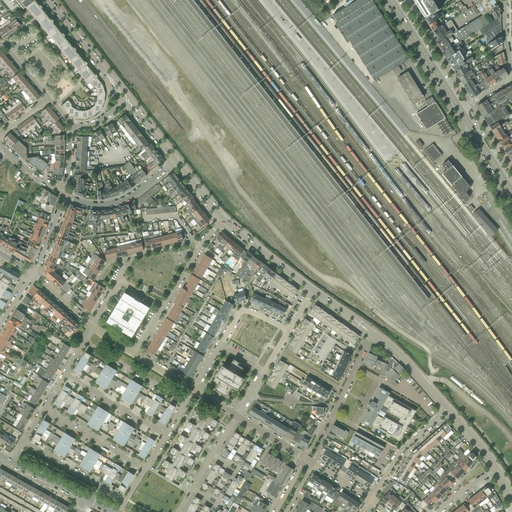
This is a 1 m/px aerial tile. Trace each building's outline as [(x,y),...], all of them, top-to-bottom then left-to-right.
[(25,7),(34,17),(35,19),(37,21),(45,14),(40,8),(41,8),(40,5),(38,6),(34,0),(25,7)] [(375,81),(409,59),(401,46),(372,0),(358,0),(355,2),(353,0),(350,0),(343,6),(345,7),(333,15),(338,23),(336,24),(337,26),(341,33),(344,32),(344,33),(342,34),(347,43),(350,41),(375,81)] [(434,2),(432,0),(413,0),(418,7),(424,17),(424,18),(425,18),(425,19),(435,12),(440,9),(436,1),(433,3),(433,2),(434,2)] [(483,0),(479,3),(476,4),(478,7),(478,8),(477,9),(477,10),(474,6),(472,7),(477,15),(481,12),(483,15),(484,14),(486,14),(498,6),(496,3),(494,0),(483,0)] [(457,8),(461,14),(467,10),(465,6),(464,7),(462,4),(461,5),(457,8)] [(498,6),(486,14),(484,14),(486,17),(492,13),(495,19),(501,16),(500,14),(500,13),(499,12),(501,11),(498,6)] [(441,18),(446,14),(445,12),(443,14),(442,13),(437,16),(435,12),(425,19),(429,25),(441,18)] [(37,21),(48,35),(56,28),(52,23),(53,22),(51,19),(50,20),(45,14),(37,21)] [(456,44),(458,42),(460,41),(469,35),(480,29),(489,23),(485,17),(486,17),(484,14),(483,15),(478,18),(458,31),(453,34),(450,35),(437,44),(442,52),(456,44)] [(501,24),(501,16),(495,19),(489,23),(480,29),(484,35),(501,24)] [(16,30),(21,26),(19,25),(23,21),(19,17),(16,20),(15,19),(11,23),(16,30)] [(433,31),(444,24),(441,18),(429,25),(433,31)] [(433,31),(437,38),(436,39),(435,41),(437,44),(450,35),(453,34),(458,31),(451,20),(444,24),(433,31)] [(9,21),(5,24),(7,26),(12,33),(16,30),(11,23),(9,21)] [(5,23),(0,27),(8,37),(12,33),(7,26),(5,24),(5,23)] [(484,35),(474,41),(478,48),(479,49),(481,48),(489,44),(488,44),(497,38),(497,39),(501,36),(502,35),(502,32),(501,24),(484,35)] [(54,42),(59,49),(68,42),(63,37),(64,36),(62,33),(61,34),(56,28),(48,35),(51,38),(54,42)] [(489,44),(490,46),(492,45),(493,48),(503,42),(501,39),(502,38),(501,36),(497,39),(497,38),(488,44),(489,44)] [(461,49),(460,46),(462,45),(460,41),(458,42),(456,44),(442,52),(446,58),(461,49)] [(68,42),(59,49),(71,63),(79,56),(74,51),(75,50),(74,47),(72,48),(68,42)] [(503,44),(496,49),(492,51),(495,55),(498,53),(503,49),(503,44)] [(462,60),(464,59),(462,55),(466,52),(464,48),(462,49),(461,49),(446,58),(452,66),(462,60)] [(490,60),(492,63),(493,62),(505,58),(504,52),(493,58),(490,60)] [(473,60),(474,60),(476,58),(473,54),(472,54),(466,58),(462,60),(452,66),(455,72),(468,64),(470,62),(473,60)] [(87,64),(86,62),(85,61),(84,62),(79,56),(71,63),(78,71),(79,73),(82,77),(90,70),(86,65),(87,64)] [(7,59),(0,64),(4,68),(11,63),(7,59)] [(472,65),(470,62),(468,64),(455,72),(459,78),(471,70),(473,69),(471,65),(472,65)] [(11,63),(4,68),(8,73),(14,67),(11,63)] [(500,70),(498,66),(497,65),(494,66),(498,72),(498,71),(502,80),(509,76),(507,66),(500,70)] [(495,73),(490,66),(487,68),(489,71),(491,75),(492,75),(496,83),(502,80),(498,71),(498,72),(495,73)] [(11,77),(18,71),(14,67),(8,73),(11,77)] [(88,84),(89,83),(96,78),(97,77),(95,74),(94,75),(90,70),(82,77),(88,84)] [(459,78),(463,84),(477,76),(481,73),(480,72),(479,70),(474,74),(471,70),(459,78)] [(480,72),(481,73),(485,80),(490,87),(496,83),(492,75),(491,75),(486,78),(487,77),(483,70),(480,72)] [(22,76),(19,72),(12,78),(16,82),(22,76)] [(398,78),(404,88),(414,104),(424,97),(423,96),(424,96),(423,95),(422,95),(408,72),(398,78)] [(485,80),(481,73),(477,76),(463,84),(467,91),(481,83),(485,80)] [(22,76),(16,82),(19,86),(26,81),(22,76)] [(94,87),(100,82),(96,78),(89,83),(93,87),(94,87)] [(467,91),(472,99),(480,94),(490,87),(485,80),(481,83),(467,91)] [(26,81),(19,86),(23,90),(29,85),(26,81)] [(96,92),(103,89),(102,86),(102,85),(100,82),(94,87),(95,89),(96,92)] [(23,90),(23,91),(21,92),(24,96),(26,94),(26,95),(33,89),(29,85),(23,90)] [(509,103),(511,102),(511,100),(511,97),(511,96),(506,88),(502,91),(507,99),(509,103)] [(33,89),(26,95),(30,99),(37,93),(33,89)] [(97,97),(104,98),(105,94),(105,93),(103,89),(96,92),(97,94),(97,97)] [(507,99),(502,91),(493,96),(500,107),(501,109),(505,106),(510,104),(509,103),(507,99)] [(30,99),(33,103),(40,97),(37,93),(30,99)] [(425,101),(429,106),(416,114),(421,121),(420,121),(420,122),(421,121),(426,130),(437,123),(445,136),(453,131),(445,118),(435,102),(432,96),(425,101)] [(477,107),(484,117),(500,107),(493,96),(487,100),(478,106),(477,107)] [(95,103),(102,107),(103,103),(104,102),(104,98),(97,97),(96,100),(95,103)] [(68,100),(61,106),(64,110),(70,106),(71,105),(68,100)] [(20,113),(25,109),(20,101),(16,104),(14,102),(13,103),(20,113)] [(9,105),(8,106),(11,111),(15,117),(20,113),(13,103),(12,103),(13,105),(11,107),(9,105)] [(91,107),(96,113),(99,111),(100,110),(102,107),(95,103),(93,106),(91,107)] [(48,106),(41,112),(45,116),(51,110),(48,106)] [(68,114),(71,116),(75,109),(72,108),(70,106),(64,110),(67,113),(68,114)] [(510,115),(505,106),(501,109),(507,117),(510,115)] [(86,110),(88,118),(92,116),(93,116),(96,113),(91,107),(89,109),(86,110)] [(498,122),(505,118),(507,117),(501,109),(500,107),(484,117),(490,127),(498,122)] [(79,118),(80,111),(77,110),(75,109),(71,116),(75,118),(76,118),(79,118)] [(51,110),(45,116),(48,120),(55,115),(51,110)] [(80,111),(79,118),(83,119),(84,119),(88,118),(86,110),(83,111),(80,111)] [(11,111),(6,115),(10,120),(15,117),(11,111)] [(507,117),(505,118),(507,121),(500,126),(498,122),(490,127),(493,133),(501,128),(509,123),(508,123),(511,120),(511,113),(510,115),(507,117)] [(118,120),(118,121),(116,123),(118,126),(121,124),(129,118),(126,114),(118,120)] [(57,120),(59,119),(55,115),(48,120),(51,124),(50,125),(50,126),(57,120)] [(40,127),(32,116),(27,120),(34,130),(35,130),(33,127),(36,125),(39,129),(40,127)] [(124,128),(132,122),(129,118),(121,124),(119,126),(122,130),(124,128)] [(22,124),(29,134),(30,133),(28,131),(31,129),(33,131),(34,130),(27,120),(22,124)] [(50,126),(54,130),(60,124),(57,120),(50,126)] [(511,120),(508,123),(509,123),(501,128),(493,133),(497,139),(509,131),(511,129),(511,120)] [(124,128),(127,132),(135,126),(132,122),(124,128)] [(112,123),(108,126),(113,134),(117,132),(117,131),(115,129),(114,126),(112,123)] [(22,124),(16,128),(22,136),(26,133),(28,135),(29,134),(22,124)] [(57,134),(64,128),(60,124),(54,130),(57,134)] [(108,126),(104,128),(108,137),(113,134),(108,126)] [(127,132),(130,136),(138,129),(135,126),(127,132)] [(130,136),(133,139),(141,133),(138,129),(130,136)] [(511,129),(509,131),(497,139),(501,144),(510,139),(511,137),(511,129)] [(105,138),(101,130),(96,132),(101,141),(105,138)] [(101,141),(96,132),(92,135),(94,139),(95,141),(96,143),(101,141)] [(13,137),(9,133),(3,139),(7,143),(13,137)] [(133,139),(136,143),(144,137),(141,133),(133,139)] [(13,137),(7,143),(11,147),(17,141),(13,137)] [(136,143),(139,147),(147,141),(144,137),(136,143)] [(511,145),(511,142),(511,141),(511,137),(510,139),(501,144),(504,150),(511,145)] [(26,148),(25,143),(25,139),(19,139),(17,141),(11,147),(25,161),(26,158),(26,152),(26,148)] [(142,151),(144,149),(145,149),(150,145),(150,144),(147,141),(139,147),(142,151)] [(146,151),(139,157),(140,159),(141,159),(143,157),(154,148),(151,144),(150,144),(150,145),(145,149),(146,151)] [(442,155),(433,144),(424,151),(433,163),(442,155)] [(143,157),(145,160),(146,159),(147,160),(151,157),(157,152),(154,148),(143,157)] [(149,165),(161,156),(157,152),(151,157),(152,159),(147,163),(149,165)] [(42,172),(46,166),(47,156),(42,156),(31,157),(26,158),(25,161),(42,172)] [(149,165),(151,168),(156,164),(158,165),(164,160),(161,156),(149,165)] [(465,201),(469,198),(470,197),(465,192),(470,187),(448,160),(442,165),(447,171),(443,174),(465,201)] [(134,168),(129,161),(125,165),(130,174),(137,184),(142,180),(134,168)] [(137,166),(134,168),(142,180),(147,176),(146,175),(142,169),(140,171),(137,166)] [(89,171),(74,172),(74,175),(75,176),(75,178),(77,178),(77,177),(85,179),(86,176),(83,175),(83,173),(88,173),(89,171)] [(163,184),(164,186),(177,176),(173,172),(166,178),(168,180),(163,184)] [(125,182),(130,189),(137,184),(130,174),(126,177),(124,175),(122,177),(123,179),(125,182)] [(125,193),(128,191),(130,189),(125,182),(123,183),(121,181),(118,176),(116,177),(116,178),(125,193)] [(173,186),(180,180),(177,176),(164,186),(166,188),(171,184),(173,186)] [(76,183),(92,186),(93,183),(85,182),(85,179),(77,177),(77,178),(76,183)] [(115,187),(119,196),(125,193),(116,178),(116,177),(114,179),(117,183),(116,184),(118,186),(115,187)] [(111,186),(109,181),(109,180),(107,181),(112,198),(119,196),(115,187),(115,188),(112,188),(111,185),(111,186)] [(169,192),(171,194),(183,184),(180,180),(173,186),(174,188),(169,192)] [(107,181),(106,182),(105,182),(106,186),(105,186),(103,187),(105,199),(106,199),(112,198),(107,181)] [(97,183),(97,186),(98,191),(99,199),(105,199),(103,187),(102,183),(102,182),(99,182),(100,183),(97,183)] [(179,194),(186,188),(183,184),(171,194),(172,196),(177,192),(179,194)] [(39,202),(47,191),(43,188),(38,196),(36,195),(34,198),(39,202)] [(190,193),(186,188),(179,194),(181,196),(175,200),(177,202),(182,198),(183,199),(183,200),(190,193)] [(85,198),(89,199),(89,198),(91,199),(91,196),(86,195),(85,195),(86,191),(83,191),(75,189),(74,192),(75,194),(80,196),(85,198)] [(49,204),(53,205),(56,198),(47,191),(39,202),(42,204),(43,205),(46,203),(49,204)] [(193,199),(194,198),(190,193),(183,200),(183,199),(182,200),(182,201),(181,201),(185,206),(186,205),(193,199)] [(187,211),(196,203),(193,199),(186,205),(188,207),(185,209),(187,211)] [(137,209),(135,201),(131,203),(126,206),(129,213),(131,218),(134,217),(131,212),(137,209)] [(53,205),(49,204),(46,203),(43,205),(42,204),(40,209),(43,210),(50,213),(53,205)] [(200,207),(196,203),(187,211),(184,213),(186,215),(188,213),(190,215),(200,207)] [(72,206),(70,207),(69,209),(87,216),(89,211),(86,210),(80,209),(72,206)] [(126,206),(121,208),(126,223),(128,222),(126,214),(129,213),(126,206)] [(194,219),(203,212),(200,207),(190,215),(192,218),(189,220),(190,222),(194,219)] [(115,210),(117,217),(120,216),(122,224),(126,223),(121,208),(115,210)] [(75,215),(81,217),(86,219),(87,216),(69,209),(67,215),(74,218),(75,215)] [(47,220),(49,216),(49,215),(41,212),(40,213),(32,210),(30,214),(37,217),(47,220)] [(497,231),(496,230),(478,210),(473,214),(493,235),(497,231)] [(97,211),(91,211),(90,219),(88,219),(88,225),(93,225),(93,230),(96,230),(96,227),(97,211)] [(109,211),(103,211),(103,219),(107,219),(108,227),(111,226),(109,211)] [(195,221),(198,219),(200,221),(207,216),(203,212),(194,219),(195,221)] [(73,221),(74,218),(67,215),(64,220),(79,226),(80,224),(73,221)] [(207,223),(210,220),(207,216),(200,221),(197,224),(201,228),(204,225),(205,227),(208,224),(207,223)] [(31,218),(28,217),(27,220),(30,221),(45,227),(47,220),(37,217),(36,220),(31,218)] [(78,229),(79,226),(64,220),(62,226),(70,229),(71,226),(78,229)] [(30,221),(29,224),(34,226),(33,228),(43,232),(45,227),(30,221)] [(75,234),(74,234),(69,232),(70,229),(62,226),(60,231),(73,237),(76,238),(78,238),(78,237),(74,235),(75,234)] [(27,229),(23,228),(22,230),(26,232),(40,238),(43,232),(33,228),(32,231),(27,229)] [(187,235),(184,231),(183,230),(181,228),(180,228),(181,232),(176,233),(178,242),(184,240),(183,238),(187,235)] [(21,233),(25,234),(30,237),(29,239),(38,243),(40,238),(26,232),(22,230),(21,233)] [(178,242),(176,233),(173,234),(172,230),(170,231),(173,243),(178,242)] [(60,231),(58,237),(66,240),(67,237),(72,239),(73,237),(60,231)] [(216,237),(218,238),(217,239),(221,243),(227,236),(223,232),(220,235),(219,234),(216,237)] [(12,236),(11,235),(7,233),(7,234),(6,235),(0,245),(7,249),(11,238),(12,236)] [(160,233),(159,234),(162,245),(168,244),(166,236),(162,237),(162,233),(160,233)] [(147,250),(152,248),(149,236),(149,235),(143,237),(147,250)] [(149,236),(152,248),(157,247),(155,238),(152,239),(151,236),(149,236)] [(223,249),(231,239),(227,236),(221,243),(217,248),(221,251),(223,249)] [(58,237),(55,243),(65,247),(65,248),(75,251),(77,245),(68,241),(66,240),(58,237)] [(15,239),(11,238),(7,249),(13,252),(15,247),(17,248),(19,241),(18,241),(17,243),(14,242),(15,239)] [(36,248),(37,247),(38,243),(29,239),(27,242),(23,240),(22,242),(36,248)] [(144,250),(142,242),(141,239),(136,240),(136,243),(138,252),(144,250)] [(227,248),(230,250),(235,243),(231,239),(223,249),(225,250),(227,248)] [(34,255),(36,249),(36,248),(22,242),(19,241),(17,248),(19,249),(34,255)] [(55,243),(55,244),(53,248),(63,252),(65,248),(65,247),(55,243)] [(239,246),(235,243),(230,250),(228,252),(232,256),(239,246)] [(117,257),(123,256),(121,247),(118,248),(117,244),(114,245),(115,248),(117,257)] [(239,246),(232,256),(236,259),(238,261),(240,258),(245,251),(239,246)] [(31,261),(34,255),(19,249),(17,248),(15,247),(13,252),(30,262),(31,261)] [(58,257),(61,258),(63,252),(53,248),(51,254),(55,255),(55,256),(58,257)] [(238,277),(243,271),(253,255),(248,251),(247,252),(245,251),(240,258),(242,259),(245,261),(245,262),(243,262),(242,264),(242,266),(240,269),(239,270),(238,270),(235,275),(238,277)] [(61,259),(58,258),(58,257),(55,256),(55,255),(51,254),(49,261),(56,263),(59,265),(61,259)] [(103,266),(105,261),(94,254),(91,259),(103,266)] [(213,259),(205,255),(202,259),(210,264),(213,259)] [(243,271),(238,277),(244,279),(249,271),(250,271),(253,267),(258,259),(253,255),(243,271)] [(89,264),(90,265),(100,270),(103,266),(91,259),(88,263),(89,264)] [(207,269),(210,264),(202,259),(199,264),(207,269)] [(244,279),(249,282),(252,277),(253,277),(257,270),(262,263),(258,259),(253,267),(250,271),(249,271),(244,279)] [(257,280),(253,277),(252,277),(249,282),(257,285),(260,282),(269,268),(262,263),(257,270),(262,273),(257,280)] [(90,271),(97,275),(100,270),(90,265),(89,264),(86,268),(90,270),(90,271)] [(204,273),(207,269),(199,264),(197,269),(204,273)] [(2,277),(3,277),(2,279),(5,281),(7,279),(9,276),(12,271),(3,265),(0,271),(5,273),(2,277)] [(47,266),(44,272),(45,274),(54,271),(55,269),(54,268),(47,266)] [(83,273),(87,275),(94,280),(97,275),(90,271),(90,270),(86,268),(85,268),(82,266),(79,271),(82,274),(83,273)] [(260,282),(257,285),(266,289),(276,273),(269,268),(260,282)] [(60,288),(66,293),(72,287),(71,286),(73,284),(71,282),(76,276),(81,281),(85,277),(82,274),(79,271),(77,269),(73,273),(67,280),(60,288)] [(197,269),(194,273),(201,278),(204,273),(197,269)] [(12,271),(9,276),(17,281),(20,276),(12,271)] [(56,273),(54,271),(45,274),(45,275),(50,280),(56,273)] [(56,284),(61,278),(56,273),(50,280),(56,284)] [(276,287),(282,278),(277,274),(270,283),(276,287)] [(193,275),(190,280),(198,285),(200,280),(193,275)] [(61,278),(56,284),(60,288),(67,280),(63,276),(61,278)] [(282,278),(276,287),(281,291),(288,282),(282,278)] [(187,284),(195,289),(198,285),(190,280),(187,284)] [(0,293),(8,299),(9,299),(12,294),(6,290),(9,285),(8,285),(9,283),(5,281),(0,290),(0,293)] [(105,288),(95,282),(92,287),(95,288),(102,293),(105,288)] [(288,282),(281,291),(287,295),(293,286),(288,282)] [(184,289),(192,294),(195,289),(187,284),(184,289)] [(35,285),(33,286),(28,292),(31,295),(32,294),(33,296),(39,289),(35,285)] [(299,291),(293,286),(287,295),(293,299),(299,291)] [(95,288),(92,287),(89,291),(92,293),(99,297),(102,293),(95,288)] [(189,299),(190,296),(192,294),(184,289),(183,288),(181,291),(180,292),(178,295),(176,298),(177,298),(176,299),(174,302),(176,303),(183,308),(185,305),(187,302),(190,304),(191,303),(193,301),(189,299)] [(34,304),(44,293),(39,289),(33,296),(34,296),(36,298),(32,303),(34,304)] [(8,299),(0,293),(0,298),(1,299),(0,300),(0,307),(3,309),(6,303),(8,299)] [(44,293),(34,304),(37,306),(40,303),(42,304),(48,297),(44,293)] [(92,293),(89,298),(96,302),(99,297),(92,293)] [(141,301),(135,297),(134,299),(125,293),(120,300),(120,301),(116,307),(107,322),(115,326),(124,332),(125,332),(132,337),(138,327),(142,320),(149,308),(140,302),(141,301)] [(250,301),(256,304),(259,296),(253,293),(250,301)] [(26,295),(22,301),(27,304),(31,300),(26,295)] [(83,300),(86,302),(94,307),(96,302),(89,298),(86,295),(83,300)] [(256,304),(261,306),(265,299),(259,296),(256,304)] [(45,306),(41,310),(43,312),(53,302),(48,297),(42,304),(45,306)] [(267,309),(270,301),(265,299),(261,306),(267,309)] [(226,300),(223,306),(230,310),(233,305),(226,300)] [(272,311),(276,303),(270,301),(267,309),(272,311)] [(51,312),(57,305),(53,302),(43,312),(46,314),(47,313),(50,314),(51,312)] [(85,308),(84,309),(87,312),(88,310),(91,311),(94,307),(86,302),(83,307),(85,308)] [(173,307),(181,312),(183,308),(176,303),(173,307)] [(281,306),(276,303),(272,311),(278,314),(281,306)] [(51,312),(54,314),(50,318),(52,320),(62,309),(57,305),(51,312)] [(309,313),(315,317),(321,309),(315,305),(309,313)] [(230,310),(223,306),(220,311),(227,315),(230,310)] [(287,308),(281,306),(278,314),(283,316),(287,308)] [(181,312),(173,307),(170,312),(181,318),(184,314),(181,312)] [(22,320),(24,316),(25,314),(17,309),(13,315),(21,320),(22,320)] [(61,320),(66,313),(62,309),(52,320),(55,322),(58,318),(61,320)] [(315,317),(320,321),(326,313),(321,309),(315,317)] [(227,315),(220,311),(217,316),(224,320),(227,315)] [(170,312),(167,317),(178,323),(181,318),(170,312)] [(71,317),(66,313),(61,320),(55,326),(58,328),(63,323),(65,324),(71,317)] [(326,325),(332,317),(326,313),(320,321),(326,325)] [(224,320),(217,316),(213,321),(221,326),(224,320)] [(19,322),(12,317),(9,323),(16,327),(20,329),(21,327),(25,330),(27,327),(19,322)] [(64,330),(66,332),(68,330),(75,322),(71,317),(65,324),(64,327),(66,328),(64,330)] [(331,329),(338,321),(332,317),(326,325),(331,329)] [(172,327),(174,329),(176,325),(175,324),(174,323),(167,318),(164,323),(172,327)] [(305,319),(302,325),(311,331),(315,325),(313,324),(311,323),(309,321),(305,319)] [(218,331),(221,326),(213,321),(210,326),(218,331)] [(337,333),(343,325),(338,321),(331,329),(337,333)] [(68,330),(70,332),(72,330),(75,332),(80,326),(75,322),(68,330)] [(6,328),(17,334),(18,331),(15,329),(16,327),(9,323),(6,328)] [(169,332),(172,327),(164,323),(161,327),(169,332)] [(302,325),(298,331),(307,337),(311,331),(302,325)] [(342,337),(349,329),(343,325),(337,333),(342,337)] [(214,336),(218,331),(210,326),(207,332),(214,336)] [(166,337),(169,332),(161,327),(158,332),(166,337)] [(6,328),(3,332),(10,337),(11,335),(15,337),(17,334),(6,328)] [(354,333),(349,329),(342,337),(348,341),(354,333)] [(295,337),(304,342),(307,337),(298,331),(295,337)] [(10,337),(3,332),(0,336),(0,337),(11,343),(13,339),(10,337)] [(163,341),(166,337),(158,332),(155,337),(163,341)] [(203,338),(210,343),(214,337),(206,333),(203,338)] [(360,337),(354,333),(348,341),(354,345),(360,337)] [(0,343),(8,348),(9,346),(11,344),(11,343),(0,337),(0,343)] [(160,346),(163,341),(155,337),(153,341),(160,346)] [(291,343),(300,348),(304,342),(295,337),(291,343)] [(200,343),(207,348),(210,343),(203,338),(200,343)] [(160,346),(153,341),(150,346),(157,351),(161,353),(164,348),(160,346)] [(0,350),(5,353),(7,350),(8,348),(0,343),(0,350)] [(64,343),(61,349),(67,353),(70,347),(64,343)] [(204,353),(207,348),(200,343),(197,349),(204,353)] [(296,354),(300,348),(291,343),(287,349),(296,354)] [(23,356),(26,352),(24,351),(18,348),(15,346),(14,347),(17,349),(17,350),(21,352),(21,351),(23,352),(22,355),(23,356)] [(150,346),(147,351),(155,355),(157,351),(150,346)] [(188,354),(192,357),(200,362),(203,356),(191,349),(188,347),(185,352),(188,354)] [(67,353),(61,349),(57,354),(64,358),(67,353)] [(344,351),(342,356),(349,360),(352,354),(344,351)] [(86,352),(81,361),(86,364),(91,355),(86,352)] [(377,356),(369,353),(366,358),(385,366),(386,364),(386,363),(376,359),(377,356)] [(57,354),(54,359),(61,363),(64,358),(57,354)] [(342,356),(340,361),(347,365),(349,360),(342,356)] [(197,367),(200,362),(192,357),(189,362),(197,367)] [(366,358),(364,363),(372,367),(373,365),(382,369),(384,369),(385,366),(366,358)] [(57,369),(61,363),(54,359),(53,359),(52,360),(50,359),(49,362),(47,361),(46,363),(48,364),(49,365),(50,364),(57,369)] [(219,392),(220,389),(228,394),(232,386),(238,390),(244,378),(239,375),(245,366),(234,359),(228,369),(223,365),(216,376),(221,380),(215,390),(219,392)] [(405,370),(399,364),(394,359),(389,363),(390,365),(388,367),(386,370),(388,371),(391,372),(393,370),(395,368),(401,375),(405,370)] [(280,360),(276,366),(286,372),(289,366),(280,360)] [(75,369),(81,372),(86,364),(81,361),(75,369)] [(340,361),(338,366),(345,369),(347,365),(340,361)] [(194,372),(197,367),(189,362),(186,367),(194,372)] [(37,373),(45,377),(45,376),(50,379),(51,380),(54,374),(46,369),(46,371),(43,369),(43,368),(37,364),(36,366),(40,369),(37,373)] [(46,368),(44,366),(43,368),(43,369),(46,371),(46,369),(54,374),(57,369),(50,364),(49,365),(48,364),(46,368)] [(103,371),(101,373),(106,376),(112,368),(106,365),(103,371)] [(191,377),(194,372),(186,367),(182,365),(179,370),(191,377)] [(276,366),(273,372),(282,378),(286,372),(276,366)] [(338,366),(335,371),(343,374),(345,369),(338,366)] [(111,379),(117,371),(112,368),(106,376),(111,379)] [(340,380),(343,374),(335,371),(334,370),(331,375),(340,380)] [(385,377),(394,381),(399,376),(393,370),(391,372),(388,371),(385,377)] [(279,384),(282,378),(273,372),(269,378),(279,384)] [(101,373),(100,376),(96,382),(101,385),(106,376),(101,373)] [(15,381),(15,382),(13,384),(21,388),(23,385),(27,378),(24,376),(20,383),(15,381)] [(101,385),(106,388),(110,382),(111,379),(106,376),(101,385)] [(307,377),(302,386),(307,389),(308,388),(307,388),(308,387),(312,380),(307,377)] [(38,384),(40,385),(45,388),(49,383),(43,379),(41,378),(40,380),(37,378),(35,381),(38,383),(38,384)] [(275,390),(279,384),(269,378),(266,384),(275,390)] [(128,386),(127,389),(132,392),(137,383),(132,380),(128,386)] [(317,383),(312,380),(308,387),(313,389),(317,383)] [(139,392),(142,386),(137,383),(132,392),(137,395),(139,392)] [(321,385),(317,383),(313,389),(317,392),(321,385)] [(40,385),(36,390),(42,394),(45,388),(40,385)] [(326,388),(321,385),(317,392),(322,395),(326,388)] [(67,395),(70,389),(65,386),(60,395),(72,402),(74,399),(67,395)] [(379,387),(372,400),(371,403),(369,402),(367,406),(369,407),(361,422),(371,427),(372,425),(378,428),(379,426),(392,433),(391,435),(399,439),(405,430),(406,430),(408,426),(407,426),(408,424),(409,425),(411,421),(410,420),(415,411),(408,407),(407,406),(406,408),(393,401),(394,399),(388,396),(389,396),(390,393),(379,387)] [(320,397),(325,400),(327,397),(327,398),(329,396),(328,396),(331,391),(326,388),(322,395),(320,397)] [(127,389),(125,392),(122,397),(127,400),(132,392),(127,389)] [(36,390),(33,395),(33,396),(39,399),(42,394),(36,390)] [(137,395),(132,392),(127,400),(132,403),(135,405),(140,397),(137,395)] [(83,397),(78,394),(74,399),(72,402),(85,410),(87,407),(85,406),(80,403),(83,397)] [(36,405),(39,399),(33,396),(31,395),(30,396),(30,395),(27,399),(30,401),(36,405)] [(55,403),(60,407),(63,401),(71,406),(72,402),(60,395),(55,403)] [(159,405),(161,402),(163,399),(157,396),(154,401),(147,396),(146,397),(145,400),(158,408),(159,405)] [(153,416),(156,410),(158,408),(145,400),(143,402),(143,403),(145,404),(150,407),(147,413),(153,416)] [(72,402),(71,406),(67,411),(73,414),(76,409),(81,412),(83,414),(84,413),(85,410),(72,402)] [(26,411),(32,414),(35,409),(29,405),(26,403),(23,409),(26,411)] [(167,409),(165,412),(170,415),(176,407),(170,403),(167,409)] [(98,418),(104,410),(98,407),(96,411),(88,406),(87,407),(85,410),(88,412),(98,418)] [(249,413),(257,417),(260,411),(253,407),(249,413)] [(325,415),(326,411),(327,412),(329,408),(323,408),(323,407),(315,407),(315,411),(318,411),(318,415),(325,415)] [(32,414),(26,411),(23,409),(20,414),(23,416),(29,420),(32,414)] [(197,409),(193,414),(200,419),(196,426),(199,428),(207,415),(197,409)] [(112,415),(104,410),(98,418),(104,421),(107,423),(112,415)] [(257,417),(264,422),(267,416),(260,411),(257,417)] [(88,424),(93,427),(98,418),(88,412),(86,415),(92,418),(88,424)] [(165,412),(160,421),(165,424),(170,415),(165,412)] [(19,421),(26,425),(29,420),(23,416),(20,414),(17,419),(19,421)] [(214,427),(218,422),(207,415),(199,428),(203,430),(207,423),(214,427)] [(264,422),(271,426),(274,420),(267,416),(264,422)] [(93,427),(98,430),(104,421),(98,418),(93,427)] [(22,430),(23,430),(26,425),(19,421),(17,419),(16,420),(15,420),(12,424),(22,430)] [(44,432),(50,424),(44,420),(39,429),(44,432)] [(124,434),(129,425),(121,420),(116,429),(119,431),(124,434)] [(271,426),(278,430),(282,424),(274,420),(271,426)] [(196,426),(189,421),(185,427),(192,431),(188,438),(192,441),(199,428),(196,426)] [(285,435),(296,441),(300,434),(297,432),(301,425),(294,421),(289,429),(285,435)] [(447,425),(445,423),(441,427),(447,434),(451,430),(450,429),(450,428),(447,424),(447,425)] [(278,430),(285,435),(289,429),(282,424),(278,430)] [(129,425),(124,434),(129,437),(134,428),(129,425)] [(333,425),(331,429),(334,431),(334,432),(345,438),(348,433),(348,432),(345,430),(344,431),(333,425)] [(300,434),(296,441),(300,444),(306,447),(316,428),(312,426),(307,436),(304,434),(300,434)] [(441,427),(437,431),(443,438),(447,434),(441,427)] [(207,440),(210,434),(203,430),(199,428),(192,441),(195,443),(200,436),(207,440)] [(43,435),(44,432),(39,429),(34,437),(39,441),(43,435)] [(119,431),(114,439),(119,442),(124,434),(119,431)] [(439,441),(442,444),(446,441),(443,438),(437,431),(433,434),(439,441)] [(239,441),(242,436),(235,432),(232,436),(229,442),(235,446),(238,440),(239,441)] [(351,442),(356,444),(361,435),(356,432),(351,442)] [(61,439),(60,441),(65,445),(70,436),(65,433),(61,439)] [(119,442),(124,445),(127,439),(129,437),(124,434),(119,442)] [(192,441),(188,438),(181,434),(178,440),(185,444),(180,451),(184,454),(192,441)] [(429,438),(435,445),(439,441),(433,434),(429,438)] [(3,435),(0,441),(5,445),(9,438),(3,435)] [(356,444),(360,447),(361,447),(366,437),(361,435),(356,444)] [(11,448),(16,439),(10,436),(9,438),(5,445),(11,448)] [(71,445),(75,439),(70,436),(65,445),(75,451),(77,452),(79,450),(76,448),(71,445)] [(364,451),(365,449),(370,440),(366,437),(361,447),(360,447),(359,449),(364,451)] [(150,449),(155,441),(149,438),(146,444),(142,441),(141,444),(142,445),(150,449)] [(252,442),(245,438),(239,448),(245,452),(248,446),(249,447),(252,442)] [(436,447),(435,445),(429,438),(425,441),(431,448),(432,450),(436,447)] [(365,449),(370,452),(375,442),(370,440),(365,449)] [(60,441),(58,444),(54,450),(59,453),(65,445),(60,441)] [(199,453),(202,447),(195,443),(192,441),(184,454),(187,456),(192,449),(199,453)] [(427,452),(431,448),(425,441),(421,445),(427,452)] [(231,451),(235,446),(229,442),(225,448),(225,447),(221,454),(228,458),(230,453),(231,451)] [(380,445),(375,442),(370,452),(374,454),(380,445)] [(262,448),(255,444),(249,454),(255,458),(259,453),(262,448)] [(65,445),(59,453),(65,456),(67,452),(72,455),(73,453),(75,451),(65,445)] [(139,449),(142,451),(139,455),(144,458),(150,449),(142,445),(139,449)] [(379,457),(384,448),(385,447),(380,445),(374,454),(379,457)] [(416,448),(423,455),(427,452),(421,445),(416,448)] [(184,454),(180,451),(173,447),(170,453),(177,457),(172,464),(176,466),(184,454)] [(87,454),(85,457),(90,460),(95,452),(90,448),(87,454)] [(232,458),(239,463),(242,458),(245,452),(239,448),(235,454),(234,456),(232,458)] [(419,459),(423,455),(416,448),(412,453),(419,459)] [(331,453),(327,450),(322,458),(326,461),(331,453)] [(82,461),(80,466),(85,469),(90,460),(85,457),(80,454),(77,452),(76,455),(79,457),(77,458),(82,461)] [(101,455),(95,452),(90,460),(100,466),(102,464),(103,463),(98,460),(101,455)] [(271,454),(271,455),(268,453),(269,453),(268,452),(262,463),(268,466),(274,456),(271,454)] [(331,453),(326,461),(331,464),(336,455),(331,453)] [(408,458),(416,463),(419,459),(412,453),(408,458)] [(473,463),(477,459),(475,457),(476,457),(472,453),(471,454),(470,453),(466,456),(466,457),(473,463)] [(191,466),(195,460),(187,456),(184,454),(176,466),(180,469),(184,461),(191,466)] [(243,469),(245,471),(243,474),(249,477),(251,474),(247,472),(251,465),(250,465),(255,458),(249,454),(242,465),(245,466),(243,469)] [(466,457),(466,456),(463,454),(459,458),(469,467),(473,463),(466,457)] [(336,466),(341,458),(336,455),(331,464),(336,466)] [(348,459),(347,459),(347,458),(342,455),(341,458),(336,466),(340,469),(343,464),(346,466),(349,460),(350,459),(351,459),(350,458),(348,459)] [(277,457),(276,458),(274,456),(268,466),(273,470),(279,460),(280,459),(277,457)] [(405,463),(413,468),(416,463),(408,458),(405,463)] [(458,464),(465,471),(469,467),(459,458),(456,462),(459,464),(458,464)] [(90,460),(85,469),(90,472),(93,467),(98,470),(99,469),(100,466),(90,460)] [(162,466),(169,470),(164,477),(168,479),(176,466),(172,464),(165,460),(162,466)] [(279,473),(282,468),(285,462),(282,461),(279,460),(273,470),(279,473)] [(351,465),(353,462),(351,462),(349,460),(346,466),(349,468),(346,473),(350,476),(356,468),(351,465)] [(451,465),(455,468),(461,475),(465,471),(458,464),(459,464),(455,461),(451,465)] [(276,481),(275,482),(276,483),(277,483),(283,486),(284,485),(285,485),(294,470),(287,465),(288,464),(285,462),(282,468),(284,469),(276,481)] [(212,470),(208,475),(215,479),(222,467),(215,463),(211,470),(212,470)] [(405,463),(403,467),(410,472),(413,474),(416,469),(413,468),(405,463)] [(116,476),(118,473),(121,467),(116,464),(113,469),(108,466),(105,465),(103,468),(116,476)] [(350,476),(355,479),(360,471),(362,468),(358,465),(356,468),(350,476)] [(183,479),(187,473),(180,469),(176,466),(168,479),(172,482),(176,474),(183,479)] [(400,472),(408,477),(410,472),(403,467),(400,472)] [(114,478),(116,476),(103,468),(102,471),(101,471),(106,474),(103,479),(111,484),(114,478)] [(455,468),(451,472),(450,471),(448,474),(453,478),(455,476),(458,479),(461,475),(455,468)] [(264,475),(254,469),(252,473),(262,479),(264,475)] [(11,474),(5,471),(1,478),(6,481),(11,474)] [(232,475),(225,471),(220,479),(218,481),(225,485),(228,480),(229,480),(232,475)] [(365,474),(360,471),(355,479),(359,482),(365,474)] [(453,478),(448,474),(445,471),(442,473),(443,474),(440,478),(440,479),(449,487),(453,483),(450,480),(453,478)] [(128,472),(125,478),(120,475),(119,477),(123,480),(129,484),(134,475),(129,472),(128,472)] [(397,481),(403,484),(408,477),(400,472),(397,477),(399,478),(397,481)] [(319,477),(313,474),(314,473),(313,473),(311,478),(312,478),(310,482),(314,484),(314,485),(319,477)] [(11,486),(12,484),(16,477),(11,474),(6,481),(5,484),(10,487),(11,486)] [(276,479),(272,476),(268,474),(267,477),(270,479),(275,482),(276,481),(275,481),(276,479)] [(364,484),(369,477),(365,474),(359,482),(364,484)] [(205,481),(201,487),(207,491),(215,479),(208,475),(205,481)] [(239,485),(243,478),(241,477),(239,476),(237,479),(235,477),(228,488),(234,491),(238,484),(239,485)] [(21,480),(16,477),(12,484),(17,487),(21,480)] [(313,487),(317,490),(324,479),(323,480),(319,477),(314,485),(314,484),(313,487)] [(369,488),(374,480),(369,477),(364,484),(369,488)] [(324,479),(317,490),(322,493),(324,490),(328,482),(328,483),(323,480),(324,480),(324,479)] [(437,482),(446,491),(449,487),(440,479),(437,482)] [(27,483),(21,480),(17,487),(23,490),(27,483)] [(122,483),(118,489),(124,492),(129,484),(123,480),(122,483)] [(212,492),(219,496),(222,491),(221,491),(225,485),(218,481),(212,492)] [(328,482),(324,490),(328,493),(333,485),(332,486),(328,483),(328,482)] [(442,495),(446,491),(437,482),(433,486),(435,489),(442,495)] [(32,486),(27,483),(23,490),(28,493),(32,486)] [(267,492),(277,498),(283,487),(283,486),(277,483),(276,483),(272,491),(268,489),(267,492)] [(338,492),(336,491),(338,488),(337,488),(333,486),(333,485),(328,493),(335,497),(338,492)] [(28,493),(28,494),(27,496),(32,499),(34,496),(34,497),(38,489),(32,486),(28,493)] [(487,489),(486,487),(481,490),(487,498),(487,497),(489,500),(494,497),(490,492),(491,492),(488,488),(487,489)] [(225,499),(223,503),(227,505),(231,499),(230,498),(234,491),(228,488),(225,493),(224,495),(222,498),(225,499)] [(387,494),(383,498),(387,502),(393,495),(396,493),(392,489),(389,491),(386,488),(384,491),(387,494)] [(43,493),(43,492),(38,489),(34,497),(39,499),(39,500),(43,493)] [(435,489),(431,493),(438,499),(442,495),(435,489)] [(487,498),(481,490),(477,494),(484,503),(489,500),(487,497),(487,498)] [(430,491),(426,495),(428,496),(435,503),(438,499),(431,493),(430,491)] [(342,492),(341,494),(338,492),(335,497),(334,500),(341,504),(342,502),(347,494),(347,495),(342,492)] [(48,496),(43,493),(39,500),(39,499),(37,502),(43,505),(48,496)] [(342,502),(347,505),(352,497),(351,498),(347,495),(347,494),(342,502)] [(477,494),(473,497),(478,504),(480,506),(484,503),(477,494)] [(252,502),(253,504),(265,510),(268,506),(264,503),(265,501),(256,495),(252,502)] [(397,499),(393,495),(387,502),(391,506),(397,499)] [(54,499),(54,498),(48,496),(43,505),(48,509),(50,506),(54,499)] [(395,509),(398,507),(400,509),(405,504),(402,502),(404,500),(400,496),(397,499),(391,506),(395,509)] [(431,507),(435,503),(428,496),(424,500),(423,500),(421,502),(426,506),(428,504),(431,507)] [(191,503),(188,509),(193,511),(194,511),(195,511),(202,501),(195,497),(191,503)] [(352,497),(347,505),(351,508),(356,500),(356,501),(352,498),(352,497)] [(471,504),(468,505),(473,511),(475,511),(481,508),(480,506),(478,504),(473,497),(468,500),(471,504)] [(59,502),(54,499),(50,506),(55,509),(59,502)] [(307,509),(311,502),(306,499),(305,501),(303,500),(300,505),(299,505),(307,509)] [(502,506),(499,499),(495,501),(497,505),(494,507),(496,509),(497,511),(503,509),(502,506)] [(351,508),(356,511),(358,508),(359,508),(362,504),(361,504),(356,501),(356,500),(351,508)] [(65,505),(64,505),(59,502),(55,509),(54,511),(60,511),(61,511),(65,505)] [(234,502),(231,507),(236,511),(238,508),(239,506),(234,502)] [(400,509),(402,511),(401,511),(408,511),(410,511),(413,507),(408,502),(405,505),(405,504),(400,509)]
